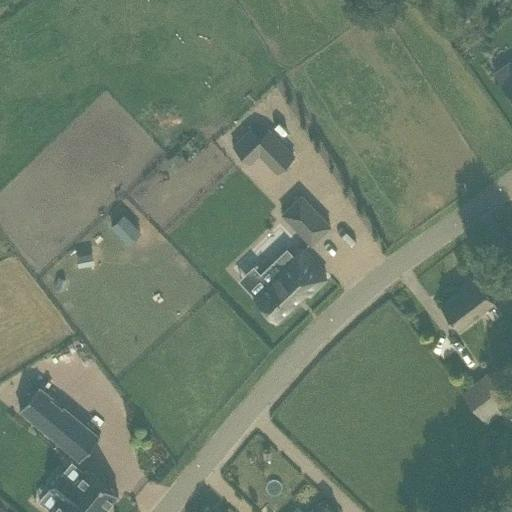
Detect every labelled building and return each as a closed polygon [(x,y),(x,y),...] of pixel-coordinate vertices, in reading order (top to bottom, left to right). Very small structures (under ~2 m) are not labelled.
[(511,63),(509,59),(494,70),(511,95),(511,63)] [(251,128),(233,145),(241,153),(247,159),(248,158),(259,147),(277,166),(280,169),(294,155),(267,128),(259,136),(251,128)] [(403,135),(395,140),(401,151),(402,150),(423,184),(443,171),(422,137),(409,145),(403,135)] [(383,147),(375,152),(381,163),(382,163),(403,196),(423,184),(402,150),(401,151),(390,158),(383,147)] [(363,160),(345,171),(360,195),(370,189),(383,209),(403,196),(382,163),(381,163),(370,170),(363,160)] [(300,194),(281,212),(311,243),(330,225),(300,194)] [(123,213),(110,225),(128,243),(141,231),(123,213)] [(301,249),(253,294),(275,316),(278,319),(281,316),(304,294),(308,290),(309,291),(310,292),(326,276),(301,249)] [(492,299),(474,275),(461,285),(463,288),(442,303),(449,312),(448,313),(450,316),(452,316),(458,324),(492,299)] [(496,406),(506,399),(485,373),(463,391),(488,422),(501,412),(496,406)] [(39,384),(19,408),(49,433),(79,458),(99,434),(69,409),(64,404),(63,406),(51,396),(52,395),(39,384)] [(85,469),(72,484),(59,473),(47,487),(61,498),(49,511),(104,511),(103,510),(116,494),(85,469)] [(336,511),(322,498),(308,511),(336,511)]
